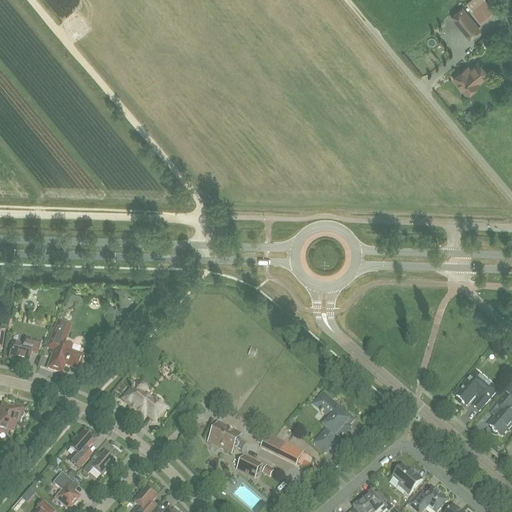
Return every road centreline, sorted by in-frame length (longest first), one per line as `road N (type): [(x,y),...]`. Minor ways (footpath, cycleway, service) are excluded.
road 1 (track): [(205,220),(207,209),(30,0)]
road 2 (unclassified): [(511,197),(363,22)]
road 3 (residential): [(511,487),(350,347)]
road 4 (tertiary): [(0,252),(209,260)]
road 5 (track): [(0,213),(205,220)]
road 6 (tertiary): [(203,246),(0,239)]
road 7 (residential): [(0,380),(85,409),(150,453)]
road 8 (tertiary): [(350,274),(511,269)]
road 9 (tertiary): [(511,255),(352,246)]
